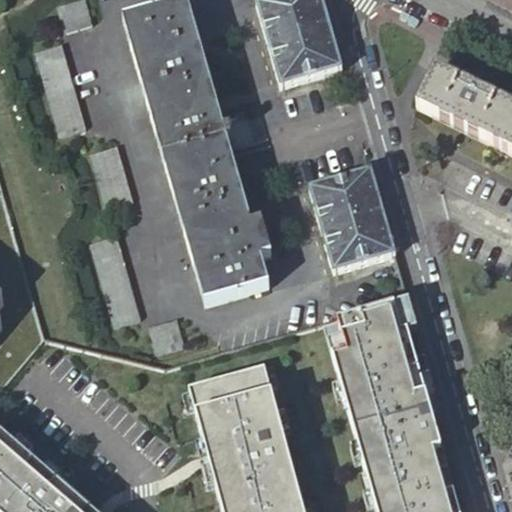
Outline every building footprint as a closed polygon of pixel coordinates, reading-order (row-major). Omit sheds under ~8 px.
[(279,92),(341,75),(319,0),(279,0),(254,7),(279,92)] [(58,10),(63,31),(90,25),(85,3),(58,10)] [(220,126),(187,7),(123,25),(203,309),(267,291),(259,263),(270,260),(260,226),(249,229),(228,153),(267,142),(259,116),(220,126)] [(67,49),(38,53),(50,136),(80,131),(67,49)] [(511,159),(511,112),(484,98),(488,91),(473,84),(470,91),(434,74),(415,112),(511,159)] [(94,155),(101,211),(129,207),(122,152),(94,155)] [(394,260),(370,175),(308,193),(332,277),(394,260)] [(116,238),(88,246),(114,332),(142,323),(116,238)] [(464,511),(408,306),(325,329),(375,511),(464,511)] [(176,325),(149,334),(157,357),(183,348),(176,325)] [(217,511),(299,511),(263,376),(187,396),(217,511)] [(0,511),(81,511),(0,439),(0,511)] [(511,459),(503,476),(511,506),(511,459)]
